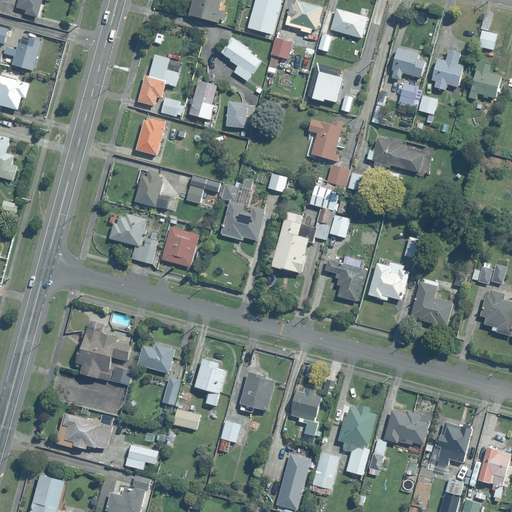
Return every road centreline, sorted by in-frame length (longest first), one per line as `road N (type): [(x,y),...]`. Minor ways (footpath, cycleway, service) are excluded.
road 1 (residential): [(511,390),(45,266)]
road 2 (secondary): [(104,47),(45,266)]
road 3 (secondary): [(45,266),(0,434)]
